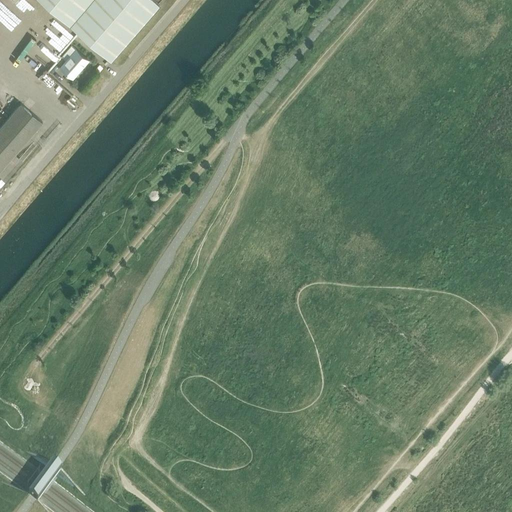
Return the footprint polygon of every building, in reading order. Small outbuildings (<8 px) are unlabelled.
[(160,4),(154,0),(42,0),(112,60),(160,4)] [(47,56),(56,62),(73,38),(64,32),(47,56)] [(91,60),(72,45),(62,56),(66,60),(60,66),(74,79),(91,60)] [(0,169),(42,121),(20,103),(0,126),(0,169)] [(53,470),(48,466),(24,498),(29,502),(33,505),(57,473),(53,470)]
